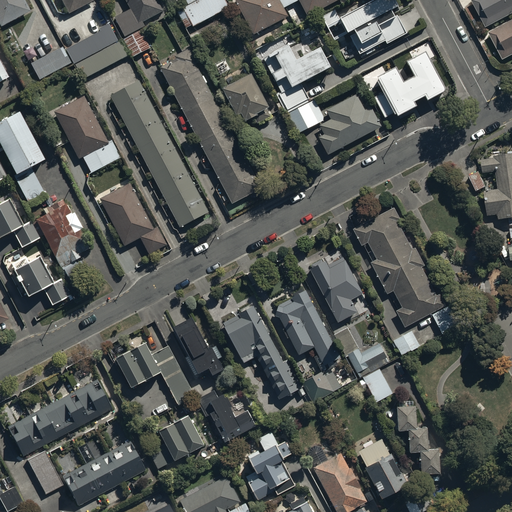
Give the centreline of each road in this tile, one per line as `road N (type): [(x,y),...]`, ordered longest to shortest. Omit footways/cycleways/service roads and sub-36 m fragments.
road 1 (residential): [(0,368),(494,113)]
road 2 (residential): [(494,113),(433,0)]
